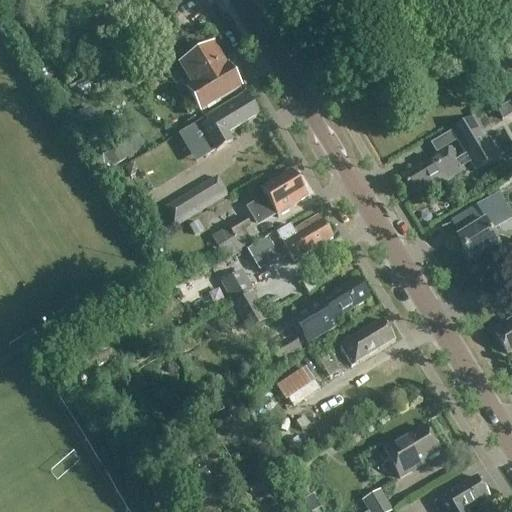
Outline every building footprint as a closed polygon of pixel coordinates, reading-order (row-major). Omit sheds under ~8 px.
[(36,0),(0,0),(11,16),(36,0)] [(272,40),(286,30),(274,11),(259,20),(272,40)] [(212,47),(178,68),(192,89),(186,92),(200,115),(240,90),(226,68),(225,69),(212,47)] [(243,96),(179,135),(188,149),(195,145),(197,149),(203,160),(214,153),(215,155),(215,156),(230,146),(227,140),(226,138),(257,119),(243,96)] [(463,158),(455,163),(447,150),(398,181),(408,197),(424,188),(428,194),(461,173),(459,170),(467,165),(472,174),(494,160),(470,120),(448,134),(463,158)] [(265,199),(247,211),(256,225),(274,214),(278,220),(291,212),(290,210),(305,201),(289,175),(261,192),(265,199)] [(217,179),(164,210),(175,229),(228,198),(217,179)] [(488,233),(498,227),(485,205),(472,213),(480,226),(455,242),(468,263),(496,246),(488,233)] [(472,213),(451,226),(459,239),(480,226),(472,213)] [(234,240),(216,249),(222,260),(256,242),(244,219),(228,228),(234,240)] [(290,227),(275,236),(292,265),(330,242),(317,219),(293,233),(290,227)] [(253,292),(241,272),(219,285),(231,305),(253,292)] [(289,339),(294,346),(297,352),(323,336),(315,324),(322,320),(326,327),(368,302),(355,282),(314,307),(319,315),(287,334),(289,339)] [(232,307),(248,334),(266,322),(250,296),(232,307)] [(511,322),(505,327),(507,330),(494,337),(506,357),(511,353),(511,322)] [(381,324),(342,348),(355,368),(393,343),(381,324)] [(294,346),(289,339),(270,351),(278,364),(297,352),(294,346)] [(328,354),(316,361),(328,380),(338,373),(328,354)] [(218,436),(234,427),(227,414),(211,423),(218,436)] [(438,454),(423,430),(382,455),(399,482),(410,475),(408,472),(438,454)] [(269,492),(260,478),(244,489),(253,502),(269,492)] [(475,481),(433,506),(437,511),(469,511),(487,501),(475,481)] [(361,504),(365,511),(390,511),(379,492),(361,504)]
